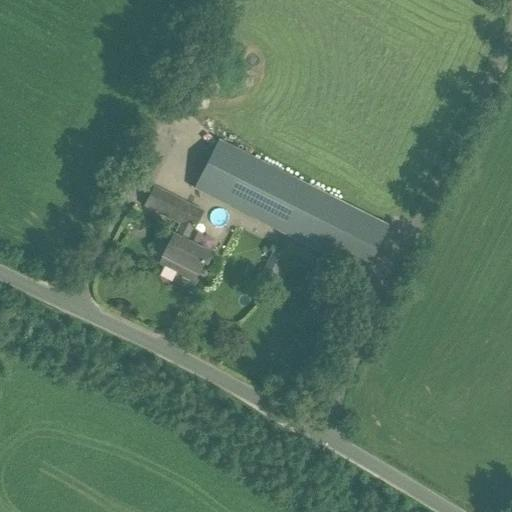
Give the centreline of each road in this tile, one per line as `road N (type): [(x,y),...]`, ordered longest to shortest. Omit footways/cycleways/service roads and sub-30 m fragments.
road 1 (unclassified): [(316,433),(511,26)]
road 2 (unclassified): [(316,433),(0,274)]
road 3 (unclassified): [(449,511),(316,433)]
